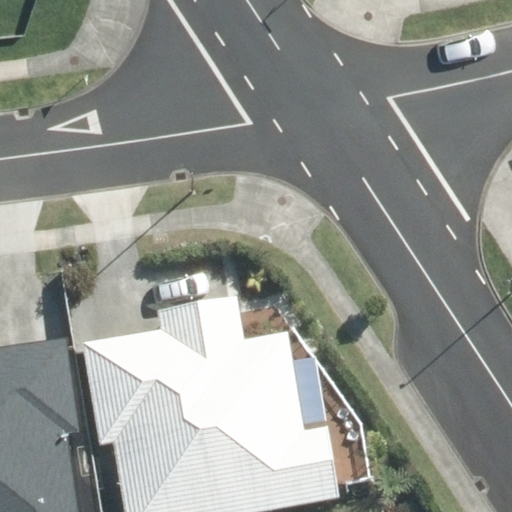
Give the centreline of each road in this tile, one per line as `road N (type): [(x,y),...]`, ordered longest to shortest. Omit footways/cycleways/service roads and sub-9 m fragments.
road 1 (residential): [(320,111),(511,400)]
road 2 (residential): [(0,176),(320,111)]
road 3 (residential): [(320,111),(511,64)]
road 4 (residential): [(243,0),(320,111)]
